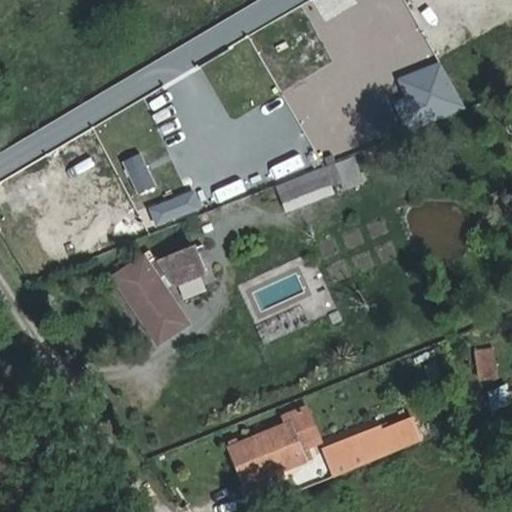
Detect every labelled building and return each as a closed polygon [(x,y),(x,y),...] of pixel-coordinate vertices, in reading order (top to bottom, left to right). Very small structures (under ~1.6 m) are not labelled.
[(402,73),(409,98),(440,90),(434,64),(402,73)] [(145,149),(128,157),(143,191),(160,183),(145,149)] [(353,173),(341,178),(349,196),(360,192),(353,173)] [(349,196),(341,178),(293,198),(302,223),(352,204),(349,196)] [(200,187),(152,201),(158,222),(206,208),(200,187)] [(206,242),(166,254),(176,287),(217,275),(206,242)] [(122,293),(163,352),(196,329),(155,270),(122,293)] [(245,484),(270,475),(306,462),(301,450),(327,441),(313,406),(291,413),(295,421),(290,423),(233,442),(245,484)] [(330,465),(401,440),(394,423),(325,450),(330,465)] [(273,484),(270,475),(245,484),(248,493),(273,484)]
